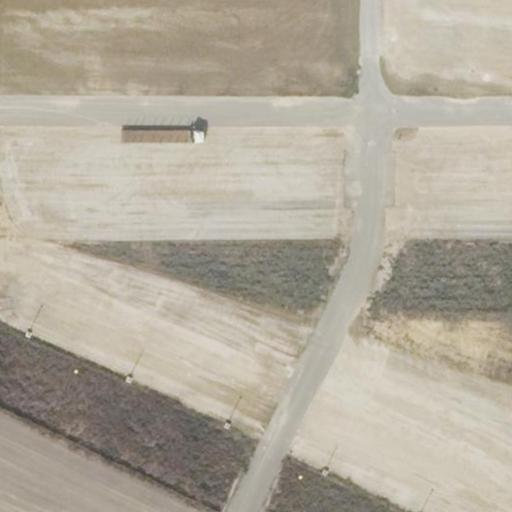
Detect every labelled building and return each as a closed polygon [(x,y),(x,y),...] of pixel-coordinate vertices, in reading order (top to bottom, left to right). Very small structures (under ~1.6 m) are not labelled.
[(0,0),(0,76),(167,77),(257,77),(354,77),(352,0),(0,0)] [(511,0),(413,0),(415,45),(432,61),(461,61),(511,60),(511,0)] [(0,270),(257,388),(280,384),(311,316),(344,246),(351,231),(357,210),(355,121),(344,111),(297,111),(223,112),(187,112),(124,113),(78,113),(1,114),(0,116),(0,270)] [(434,114),(396,113),(395,182),(395,204),(397,225),(433,225),(472,225),(511,225),(511,224),(511,114),(473,114),(434,114)] [(511,511),(511,385),(352,333),(339,336),(302,401),(304,420),(503,511),(511,511)] [(212,511),(205,501),(0,403),(0,503),(18,511),(212,511)]
